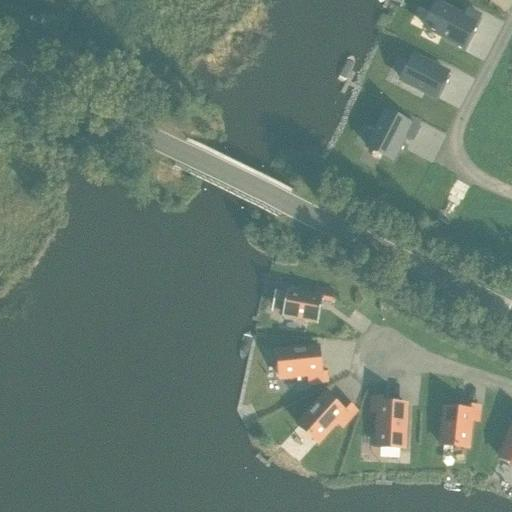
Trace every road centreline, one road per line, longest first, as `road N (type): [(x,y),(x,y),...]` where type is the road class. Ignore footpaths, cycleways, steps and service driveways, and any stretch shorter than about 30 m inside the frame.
road 1 (tertiary): [(0,62),(511,310)]
road 2 (residential): [(511,387),(378,355)]
